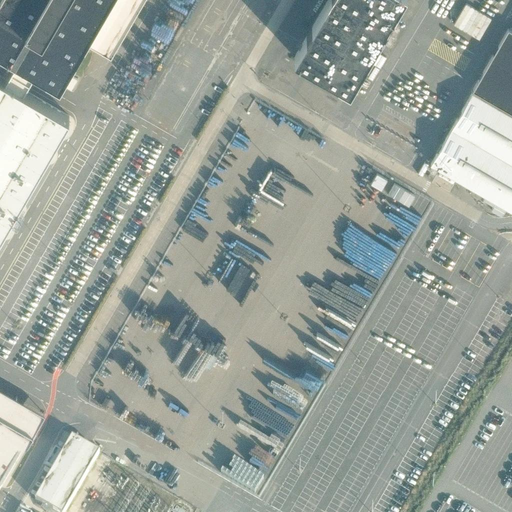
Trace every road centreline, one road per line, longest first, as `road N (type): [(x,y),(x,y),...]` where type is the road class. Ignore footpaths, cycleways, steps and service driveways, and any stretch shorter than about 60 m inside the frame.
road 1 (unclassified): [(241,79),(55,399)]
road 2 (unclassified): [(241,79),(477,217),(511,223)]
road 3 (unclassified): [(361,511),(511,252)]
